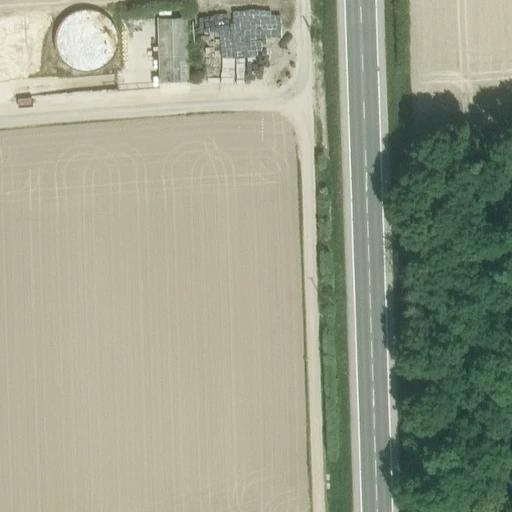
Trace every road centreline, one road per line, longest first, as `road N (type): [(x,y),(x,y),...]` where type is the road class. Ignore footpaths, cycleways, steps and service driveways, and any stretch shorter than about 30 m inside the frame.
road 1 (secondary): [(361,0),(377,511)]
road 2 (track): [(304,97),(326,511)]
road 3 (track): [(0,121),(304,97)]
